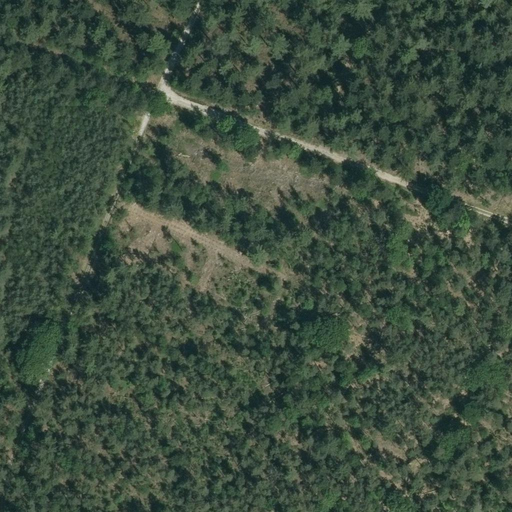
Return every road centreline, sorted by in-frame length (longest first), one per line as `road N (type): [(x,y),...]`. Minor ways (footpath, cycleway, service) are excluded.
road 1 (track): [(190,0),(150,85),(0,495)]
road 2 (track): [(150,85),(511,218)]
